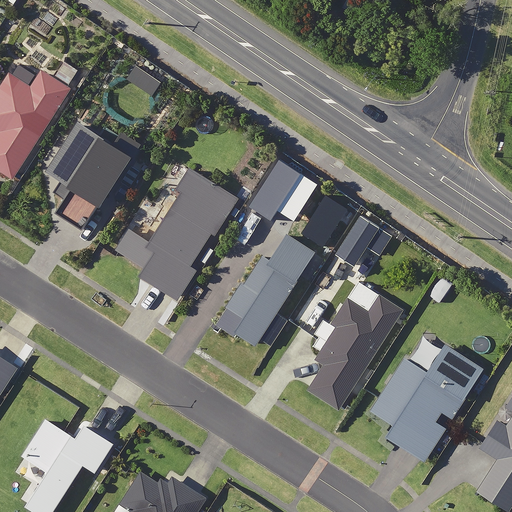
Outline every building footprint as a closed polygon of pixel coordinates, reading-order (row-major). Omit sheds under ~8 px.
[(67,90),(39,73),(29,90),(7,76),(0,86),(0,170),(11,178),(67,90)] [(147,245),(125,231),(122,237),(112,251),(142,270),(138,277),(175,300),(193,272),(187,268),(209,234),(212,236),(235,201),(188,172),(175,192),(179,195),(147,245)] [(336,251),(353,261),(365,243),(381,253),(388,241),(356,220),(336,251)] [(312,254),(276,231),(259,257),(217,324),(253,347),(312,254)] [(398,311),(378,299),(368,315),(346,301),(334,320),(339,324),(317,359),(325,364),(309,389),(337,407),(398,311)] [(482,369),(424,332),(408,357),(405,355),(368,410),(390,425),(383,436),(421,461),(443,427),(434,420),(440,412),(450,418),(482,369)] [(0,392),(14,370),(0,361),(0,392)] [(511,396),(505,407),(511,410),(511,416),(506,426),(496,420),(479,448),(497,459),(478,490),(509,509),(511,503),(511,396)] [(207,511),(201,508),(206,500),(166,474),(158,485),(141,474),(123,503),(120,501),(112,511),(207,511)]
